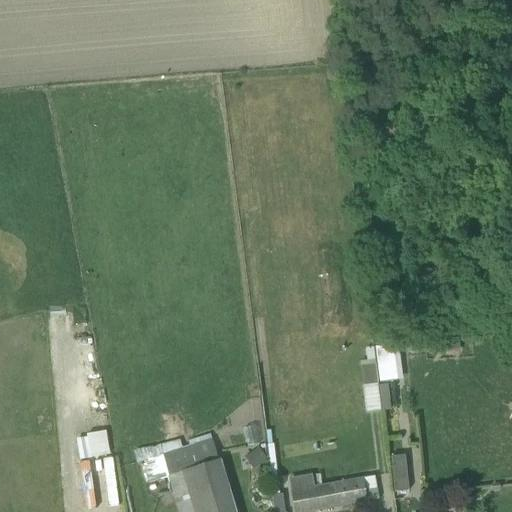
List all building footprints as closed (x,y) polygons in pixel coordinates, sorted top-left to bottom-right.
[(424,338),(425,354),(458,352),(458,336),(424,338)] [(374,347),(378,382),(401,379),(398,344),(374,347)] [(361,385),(364,413),(380,411),(375,364),(363,366),(365,384),(361,385)] [(258,378),(260,390),(271,389),(270,377),(258,378)] [(133,453),(136,463),(145,460),(151,481),(167,477),(177,511),(234,511),(219,460),(217,460),(211,439),(210,440),(209,435),(186,442),(188,446),(181,448),(179,442),(162,447),(161,445),(133,453)] [(85,438),(74,440),(78,460),(88,458),(85,438)] [(390,457),(393,493),(408,491),(404,456),(390,457)] [(310,511),(367,501),(363,478),(363,477),(289,491),(293,511),(310,511)] [(271,495),(273,511),(283,511),(281,494),(271,495)]
